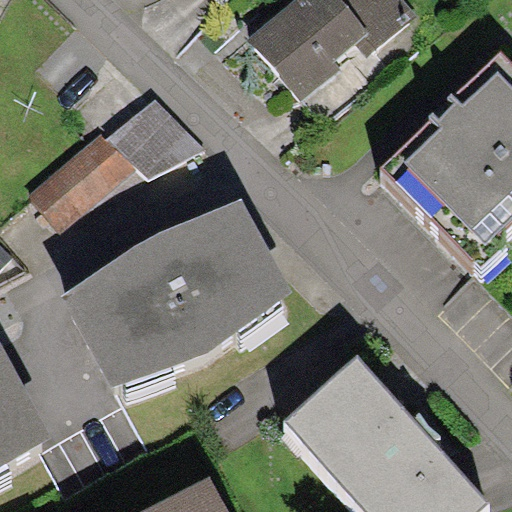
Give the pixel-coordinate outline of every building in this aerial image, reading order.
[(217,0),(231,16),(249,0),(217,0)] [(419,16),(406,0),(302,0),(250,42),(320,129),(361,96),(336,65),(358,47),(367,58),(419,16)] [(511,71),(504,63),(434,132),(383,182),(486,286),(511,260),(511,250),(507,246),(511,241),(511,71)] [(100,137),(31,199),(68,239),(138,175),(148,186),(196,143),(157,100),(108,145),(100,137)] [(136,257),(64,311),(112,399),(204,364),(290,304),(242,208),(136,257)] [(0,477),(54,447),(0,349),(0,477)] [(483,511),(424,446),(362,376),(291,438),(356,511),(483,511)] [(168,511),(226,511),(215,489),(168,511)]
